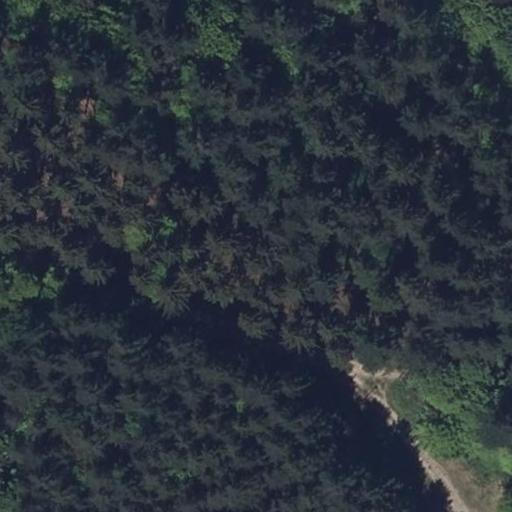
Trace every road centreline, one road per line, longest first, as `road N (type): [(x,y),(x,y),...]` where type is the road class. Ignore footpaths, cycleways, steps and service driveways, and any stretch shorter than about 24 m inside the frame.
road 1 (track): [(459,511),(399,418),(317,359),(0,241)]
road 2 (track): [(511,244),(350,60),(374,23),(427,40),(511,101)]
road 3 (track): [(399,418),(496,383),(511,393)]
